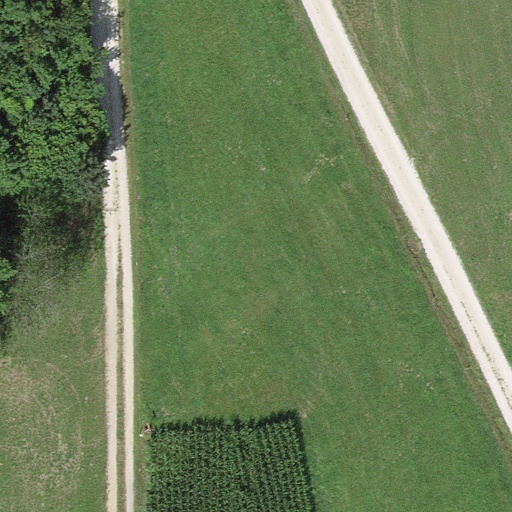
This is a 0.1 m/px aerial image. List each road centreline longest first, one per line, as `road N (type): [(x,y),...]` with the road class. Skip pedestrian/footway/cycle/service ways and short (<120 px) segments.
road 1 (track): [(99,0),(110,162),(114,511)]
road 2 (track): [(304,0),(428,234),(511,415)]
